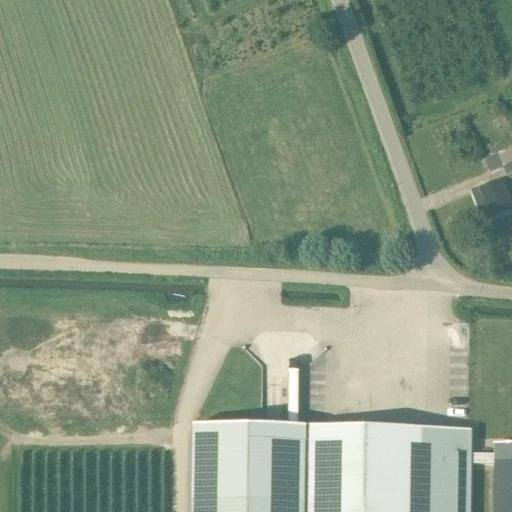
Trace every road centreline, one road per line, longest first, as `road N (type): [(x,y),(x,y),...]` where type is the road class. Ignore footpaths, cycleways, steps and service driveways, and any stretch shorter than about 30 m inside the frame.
road 1 (unclassified): [(0,267),(435,292)]
road 2 (unclassified): [(435,292),(411,184),(341,0)]
